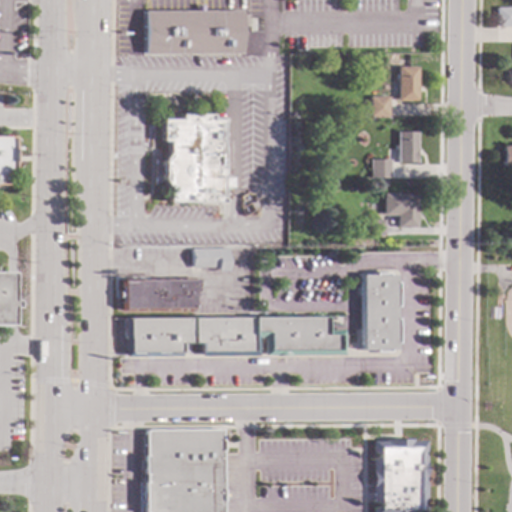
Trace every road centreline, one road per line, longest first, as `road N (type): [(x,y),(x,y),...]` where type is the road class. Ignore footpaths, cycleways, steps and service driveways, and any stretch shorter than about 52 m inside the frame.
road 1 (tertiary): [(459,0),(456,511)]
road 2 (secondary): [(48,75),(44,511)]
road 3 (residential): [(46,407),(457,406)]
road 4 (secondary): [(88,484),(91,162)]
